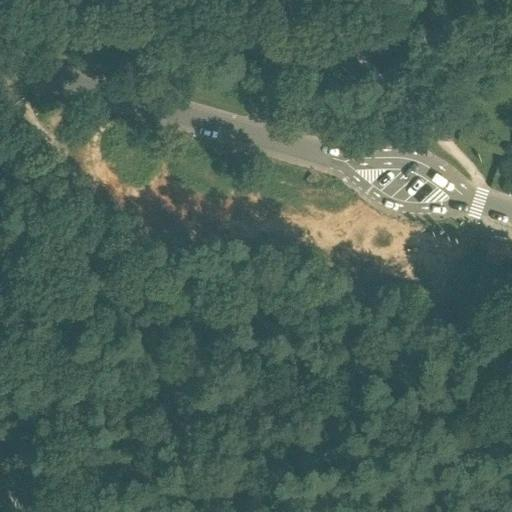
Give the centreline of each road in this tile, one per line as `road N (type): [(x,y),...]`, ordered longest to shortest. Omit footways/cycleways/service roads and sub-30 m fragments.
road 1 (unclassified): [(511,210),(0,63)]
road 2 (track): [(217,511),(71,167),(0,86)]
